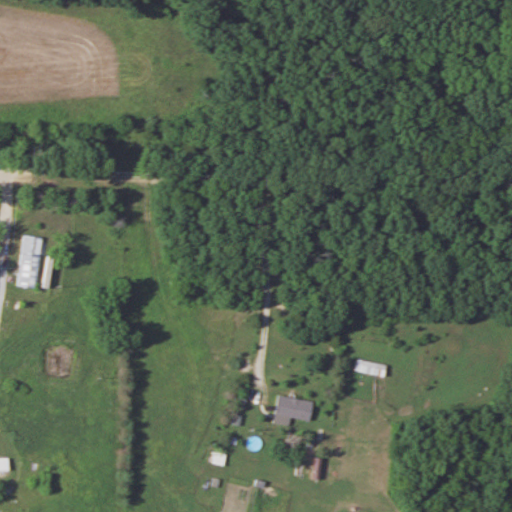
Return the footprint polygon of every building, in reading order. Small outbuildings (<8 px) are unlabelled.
[(40,237),(20,237),(18,288),(39,289),(40,237)] [(53,254),(44,254),(43,281),(52,282),(53,254)] [(384,367),(352,359),(349,370),(381,378),(384,367)] [(267,415),(306,422),(309,402),(270,396),(267,415)] [(10,458),(0,458),(0,469),(10,470),(10,458)]
